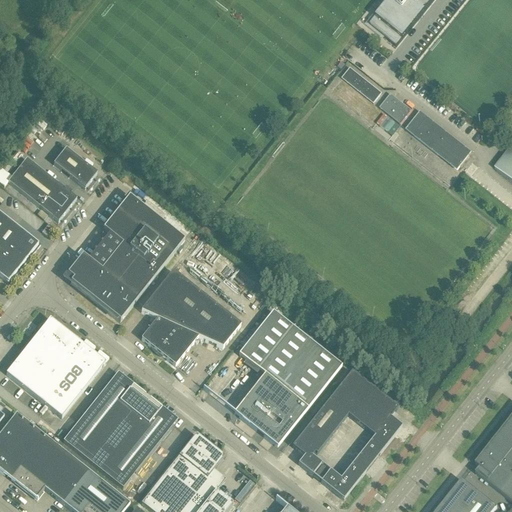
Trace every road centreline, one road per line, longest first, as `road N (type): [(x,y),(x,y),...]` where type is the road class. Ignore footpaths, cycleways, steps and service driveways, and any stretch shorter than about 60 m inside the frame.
road 1 (unclassified): [(323,511),(32,283)]
road 2 (tertiary): [(385,511),(511,351)]
road 3 (unclassified): [(32,283),(110,186)]
